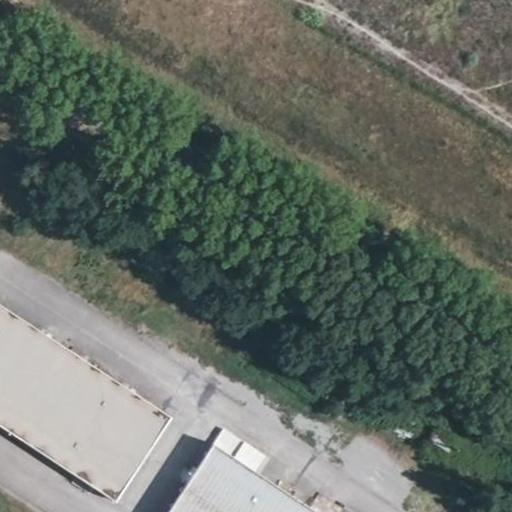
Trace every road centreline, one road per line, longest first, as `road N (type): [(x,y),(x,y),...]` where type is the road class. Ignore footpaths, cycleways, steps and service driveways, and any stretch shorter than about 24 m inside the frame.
road 1 (tertiary): [(0,53),(136,120),(511,364)]
road 2 (track): [(291,0),(511,141)]
road 3 (unknown): [(144,511),(207,399)]
